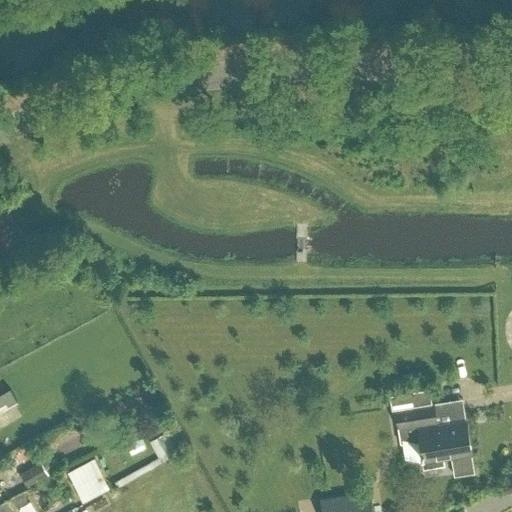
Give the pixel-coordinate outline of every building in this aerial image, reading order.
[(401,376),(388,378),(390,390),(403,388),(401,376)] [(396,408),(402,441),(420,444),(424,467),(444,463),(443,457),(451,456),(454,475),(475,471),(466,418),(464,409),(441,413),(440,422),(437,423),(434,402),(396,408)] [(161,457),(176,448),(165,431),(151,440),(161,457)] [(91,458),(68,469),(83,501),(106,490),(91,458)] [(20,471),(28,485),(50,473),(42,459),(20,471)] [(12,497),(17,506),(28,500),(24,491),(12,497)] [(355,497),(323,502),(324,509),(324,511),(373,511),(372,507),(357,509),(355,497)] [(0,511),(15,511),(8,498),(0,502),(0,511)]
